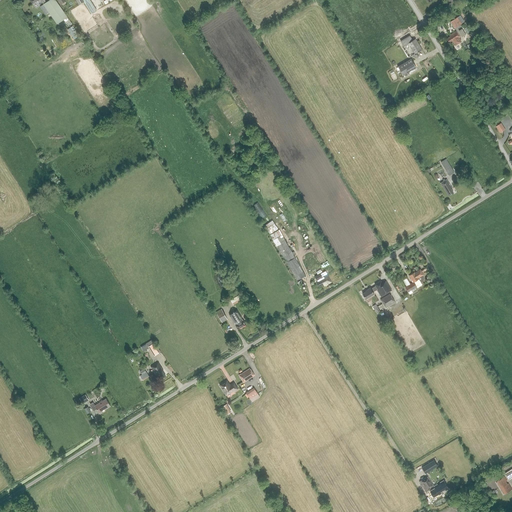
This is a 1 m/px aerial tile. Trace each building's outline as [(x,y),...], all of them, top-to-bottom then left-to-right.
[(44,0),(29,0),(32,4),(37,0),(40,0),(41,1),(43,4),(56,25),(67,18),(55,0),(49,0),(46,2),(44,0)] [(96,11),(89,0),(75,0),(78,4),(83,1),(91,14),(96,11)] [(462,29),(459,31),(457,28),(461,26),(460,24),(464,22),(460,15),(450,21),(454,28),(455,28),(457,31),(450,35),(450,36),(447,38),(449,42),(452,40),(455,45),(461,41),(459,37),(460,37),(459,36),(461,35),(462,36),(465,34),(462,29)] [(79,36),(73,26),(67,30),(74,40),(79,36)] [(408,39),(400,44),(402,47),(408,43),(415,54),(422,49),(415,39),(410,42),(408,39)] [(398,67),(403,75),(416,67),(411,59),(398,67)] [(261,156),(265,154),(267,153),(259,138),(252,142),(257,152),(256,152),(258,156),(260,155),(261,156)] [(233,162),(246,156),(244,153),(238,155),(237,155),(235,156),(236,156),(231,158),(233,162)] [(449,176),(454,172),(446,159),(441,162),(449,176)] [(448,195),(453,192),(451,189),(452,188),(446,179),(440,183),(447,193),(448,195)] [(258,202),(254,205),(262,218),(267,215),(258,202)] [(270,234),(278,229),(272,220),(264,226),(270,234)] [(289,247),(284,239),(279,230),(270,235),(275,244),(280,252),(296,280),(305,276),(289,247)] [(423,277),(422,276),(422,275),(423,274),(420,269),(414,273),(414,272),(409,275),(413,282),(414,282),(417,288),(422,285),(420,282),(421,282),(422,281),(422,280),(423,279),(423,278),(423,277)] [(327,273),(326,271),(315,276),(317,282),(316,283),(318,287),(323,284),(324,286),(331,282),(327,275),(324,277),(323,275),(327,273)] [(417,288),(413,282),(411,284),(407,278),(403,281),(406,286),(405,287),(410,294),(412,292),(417,289),(416,288),(417,288)] [(381,297),(391,290),(386,281),(382,283),(381,281),(375,284),(376,286),(371,289),(370,288),(367,290),(367,291),(362,294),(366,299),(374,294),(373,292),(377,290),(381,297)] [(233,305),(244,298),(241,294),(230,300),(233,305)] [(389,306),(395,302),(390,294),(380,300),(385,308),(389,306)] [(222,322),(227,319),(221,309),(216,312),(222,322)] [(238,329),(246,325),(242,317),(237,310),(229,315),(234,323),(238,329)] [(159,354),(153,344),(148,347),(154,357),(159,354)] [(161,379),(165,376),(162,371),(163,370),(158,363),(151,367),(152,370),(155,375),(157,378),(160,376),(161,379)] [(149,377),(146,372),(144,368),(140,371),(142,375),(140,376),(143,380),(149,377)] [(254,375),(250,368),(239,375),(243,382),(254,375)] [(238,389),(234,383),(230,385),(226,381),(220,385),(221,388),(226,395),(233,391),(233,392),(238,389)] [(259,397),(257,394),(253,388),(246,393),(250,399),(252,402),(259,397)] [(99,413),(110,406),(106,399),(95,406),(93,403),(90,405),(93,410),(96,409),(99,413)] [(224,413),(225,416),(231,412),(227,404),(221,408),(224,413)] [(434,461),(423,467),(426,473),(437,466),(434,461)] [(415,479),(424,473),(421,468),(412,474),(415,479)] [(427,477),(419,482),(426,492),(427,491),(428,493),(432,491),(430,487),(433,486),(427,477)] [(499,481),(506,493),(511,490),(504,478),(499,481)]
